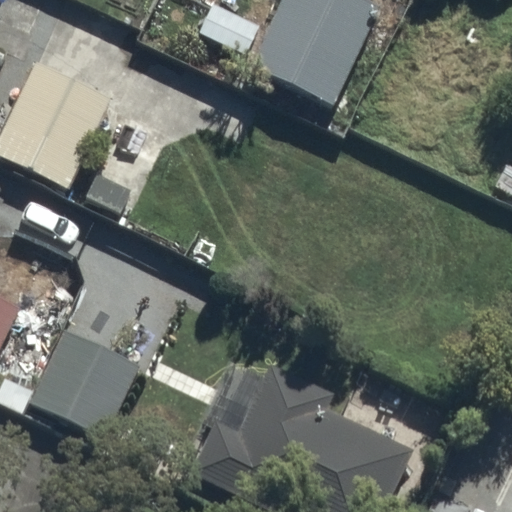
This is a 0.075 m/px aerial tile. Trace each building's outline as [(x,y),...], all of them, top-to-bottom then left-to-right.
[(382,5),(371,0),(279,0),(248,67),(335,107),(382,5)] [(30,71),(0,134),(0,164),(69,198),(111,110),(30,71)] [(0,306),(0,354),(19,316),(0,306)] [(60,337),(26,410),(102,446),(136,373),(60,337)] [(212,430),(189,477),(187,481),(248,511),(384,511),(410,460),(326,418),(332,406),(267,373),(233,441),(212,430)]
